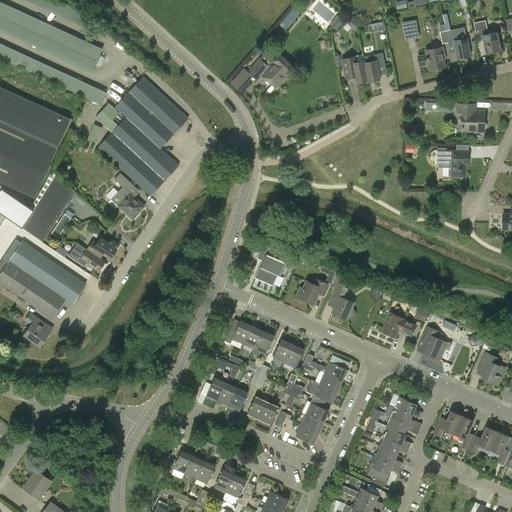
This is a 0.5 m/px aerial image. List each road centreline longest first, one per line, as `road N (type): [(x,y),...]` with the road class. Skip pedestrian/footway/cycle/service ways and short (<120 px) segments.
road 1 (residential): [(332,464),(202,409),(187,422),(186,438),(318,495)]
road 2 (residential): [(86,325),(193,166),(248,142)]
road 3 (tertiary): [(248,142),(222,94),(118,0)]
road 4 (residential): [(379,357),(216,284)]
road 5 (residential): [(353,128),(374,102),(511,67)]
road 6 (tertiary): [(139,426),(182,363),(216,284)]
road 7 (tertiary): [(216,284),(246,182),(248,142)]
